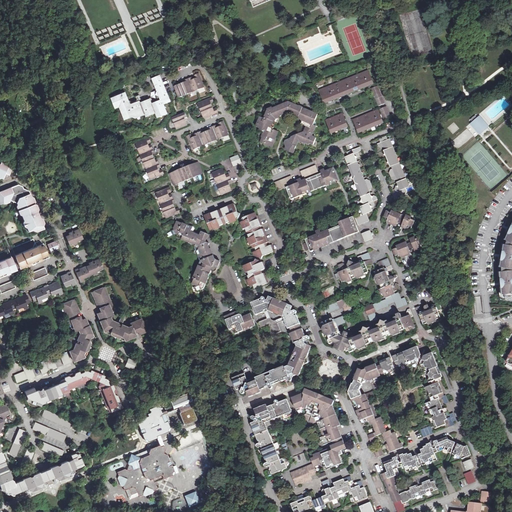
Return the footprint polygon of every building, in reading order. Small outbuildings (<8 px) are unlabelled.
[(327,22),(325,17),(317,21),(321,32),(327,29),(326,26),(324,27),(323,24),(327,22)] [(375,80),(382,77),(380,70),(372,73),(375,80)] [(325,91),(320,93),(324,104),(328,102),(334,100),(338,98),(344,96),(347,94),(353,92),(358,90),(367,86),(373,84),(368,71),(363,73),(364,75),(359,77),(358,75),(353,77),(354,79),(349,81),(348,79),(343,81),(344,83),(339,85),(339,83),(333,85),(334,87),(330,89),(329,87),(324,89),(325,91)] [(171,102),(160,74),(150,78),(159,100),(152,103),(150,99),(141,103),(140,100),(131,104),(126,92),(110,99),(115,111),(119,109),(124,122),(126,121),(129,122),(132,119),(135,120),(145,116),(146,119),(154,115),(156,120),(168,116),(164,105),(171,102)] [(179,98),(205,87),(199,74),(195,75),(197,79),(194,80),(193,77),(185,81),(186,82),(183,83),(174,87),(179,98)] [(378,107),(385,104),(378,86),(371,89),(378,107)] [(204,118),(218,112),(217,109),(214,110),(211,103),(214,102),(212,97),(198,104),(204,118)] [(259,128),(260,130),(263,131),(265,131),(266,128),(268,129),(269,128),(270,128),(274,118),(288,113),(298,117),(297,119),(306,122),(305,124),(306,125),(307,127),(303,137),(299,136),(295,137),(293,136),(291,137),(290,139),(285,141),(284,144),(286,147),(284,150),(287,151),(288,150),(290,150),(293,151),(296,143),(299,142),(307,146),(308,145),(309,145),(312,144),(314,140),(309,138),(313,127),(312,126),(316,116),(287,103),(266,111),(263,119),(259,118),(258,121),(259,122),(258,124),(257,124),(256,127),(259,128)] [(384,120),(390,118),(386,107),(380,110),(384,120)] [(358,122),(354,123),(359,133),(363,132),(367,130),(371,128),(375,126),(379,125),(383,123),(382,122),(378,111),(373,113),(374,115),(371,116),(370,114),(365,116),(366,118),(363,119),(362,117),(357,119),(358,122)] [(172,118),(177,129),(187,125),(186,122),(184,118),(186,118),(184,113),(172,118)] [(330,122),(327,123),(331,134),(335,132),(340,130),(344,129),(348,127),(347,125),(343,114),(338,116),(339,118),(335,119),(334,118),(329,120),(330,122)] [(485,125),(476,114),(470,119),(472,122),(471,123),(478,131),(485,125)] [(193,150),(229,135),(223,122),(219,123),(220,127),(217,128),(216,125),(209,128),(210,131),(203,134),(202,131),(194,134),(196,137),(192,138),(191,134),(187,136),(193,150)] [(274,131),(273,134),(267,131),(266,135),(264,134),(262,137),(263,138),(262,141),(265,142),(264,145),(269,147),(269,146),(273,148),(276,140),(275,139),(278,132),(275,131),(274,131)] [(402,194),(407,192),(405,188),(409,187),(405,177),(402,176),(404,173),(402,168),(399,167),(400,164),(399,161),(396,160),(397,157),(395,153),(393,152),(394,149),(393,145),(390,144),(391,141),(390,139),(388,140),(386,136),(380,139),(381,143),(377,144),(378,147),(382,148),(384,148),(385,151),(384,151),(385,154),(384,155),(386,155),(388,162),(388,163),(389,164),(390,167),(391,167),(392,169),(391,170),(389,173),(392,179),(395,180),(397,180),(398,183),(397,183),(398,186),(396,186),(395,190),(396,192),(394,193),(392,194),(395,201),(403,198),(402,195),(402,194)] [(162,170),(159,171),(157,169),(161,167),(159,163),(158,159),(154,161),(151,154),(155,152),(152,145),(149,147),(147,144),(151,142),(149,138),(136,144),(150,180),(164,174),(162,170)] [(364,201),(363,204),(364,205),(360,207),(361,209),(363,210),(362,213),(363,215),(355,218),(358,225),(368,221),(366,215),(366,214),(372,212),(371,210),(374,205),(373,202),(378,200),(376,197),(374,196),(371,197),(369,191),(371,190),(372,186),(370,181),(366,180),(365,180),(363,174),(363,173),(362,173),(360,167),(360,165),(358,165),(356,158),(359,157),(360,155),(359,152),(361,151),(360,147),(347,152),(348,156),(345,157),(349,168),(351,169),(350,171),(352,176),(355,177),(354,180),(355,183),(358,184),(357,187),(358,191),(361,192),(360,196),(362,200),(364,201)] [(230,158),(234,167),(242,164),(238,155),(230,158)] [(0,176),(3,178),(4,178),(7,172),(10,173),(13,166),(2,161),(0,165),(0,164),(0,176)] [(174,186),(203,174),(198,162),(194,164),(191,165),(177,171),(173,172),(169,174),(174,186)] [(303,178),(318,172),(315,165),(300,171),(303,178)] [(333,180),(337,178),(332,168),(325,171),(324,170),(324,169),(319,171),(320,173),(302,181),(301,178),(296,180),(297,182),(294,184),(293,181),(291,176),(274,183),(277,190),(285,187),(286,187),(290,197),(293,196),(294,198),(299,196),(298,194),(305,192),(306,194),(311,192),(310,189),(317,187),(318,189),(322,187),(321,185),(329,182),(329,184),(334,182),(333,180)] [(231,188),(229,182),(232,181),(229,174),(225,175),(223,169),(212,173),(219,193),(231,188)] [(511,177),(507,182),(501,189),(494,199),(488,209),(482,222),(478,233),(474,246),(473,255),(472,265),(471,274),(472,286),(473,297),(485,296),(494,295),(493,291),(493,287),(492,278),(492,270),(493,262),(494,253),(497,241),(500,232),(503,225),(507,217),(511,210),(511,209),(511,177)] [(252,191),(258,188),(256,183),(255,181),(249,184),(249,185),(252,191)] [(1,191),(0,193),(0,203),(5,202),(6,200),(9,201),(10,200),(13,201),(16,203),(18,207),(20,207),(23,212),(21,214),(24,221),(22,223),(24,227),(27,228),(28,232),(32,230),(34,231),(36,231),(37,232),(44,229),(29,194),(27,194),(26,190),(20,187),(16,185),(11,187),(1,191)] [(176,209),(175,206),(173,203),(175,202),(172,195),(169,196),(168,193),(171,192),(169,188),(156,193),(166,219),(180,213),(179,209),(179,208),(176,209)] [(210,229),(216,226),(216,227),(233,220),(233,219),(236,218),(238,219),(240,214),(238,212),(235,204),(231,205),(230,204),(220,208),(221,210),(218,211),(217,209),(207,213),(207,215),(204,216),(210,229)] [(383,217),(388,219),(387,222),(388,224),(394,226),(397,226),(398,223),(402,225),(402,226),(401,227),(406,229),(407,228),(408,226),(412,227),(415,221),(411,219),(411,217),(406,215),(405,218),(401,217),(402,215),(392,211),(391,213),(386,211),(383,217)] [(256,216),(255,213),(246,216),(244,215),(242,221),(244,222),(243,223),(250,240),(251,239),(258,255),(257,257),(262,259),(263,256),(273,252),(271,249),(273,249),(272,245),(270,245),(266,247),(265,244),(269,242),(263,229),(261,230),(260,227),(262,226),(258,215),(256,216)] [(354,231),(358,230),(353,217),(339,222),(340,225),(321,233),(320,230),(316,232),(317,235),(306,240),(307,243),(303,244),(306,251),(310,250),(313,248),(314,251),(319,248),(318,247),(321,245),(325,244),(326,246),(331,244),(330,242),(333,240),(337,239),(338,241),(342,239),(341,237),(345,235),(350,233),(351,235),(355,234),(354,231)] [(200,235),(199,235),(199,234),(194,231),(194,229),(194,228),(193,227),(192,228),(177,221),(174,229),(174,230),(173,231),(174,235),(176,234),(177,236),(182,239),(182,240),(188,242),(188,243),(192,245),(192,244),(195,245),(201,262),(192,284),(193,284),(193,285),(197,287),(196,288),(198,291),(204,288),(213,267),(217,269),(220,261),(216,260),(214,260),(208,242),(206,242),(207,239),(209,234),(202,231),(200,235)] [(511,223),(505,240),(504,239),(501,247),(500,253),(499,263),(498,273),(499,285),(500,302),(506,303),(508,303),(511,302),(511,223)] [(73,244),(74,245),(77,243),(76,241),(83,238),(79,229),(69,233),(69,235),(66,237),(69,246),(73,244)] [(365,242),(373,238),(372,236),(374,235),(373,232),(371,233),(370,231),(362,234),(365,242)] [(0,253),(8,250),(10,249),(12,248),(33,240),(30,233),(0,245),(0,253)] [(33,240),(34,243),(36,247),(32,249),(21,253),(15,255),(21,269),(27,267),(28,266),(27,264),(31,262),(32,265),(49,258),(40,237),(33,240)] [(395,256),(399,254),(400,257),(401,257),(402,257),(410,254),(410,252),(410,251),(414,249),(414,250),(415,251),(419,250),(419,248),(420,248),(418,245),(423,244),(420,237),(415,239),(414,237),(409,239),(411,243),(407,244),(406,242),(396,246),(397,248),(393,250),(395,256)] [(48,244),(51,253),(59,249),(56,241),(55,241),(50,243),(48,244)] [(338,265),(341,272),(338,273),(335,275),(337,280),(341,278),(342,282),(368,272),(366,266),(367,265),(372,263),(368,253),(362,256),(361,255),(357,257),(360,263),(354,265),(353,266),(352,264),(353,262),(352,258),(348,259),(349,259),(349,261),(348,265),(350,265),(350,267),(344,269),(344,268),(345,264),(343,263),(339,264),(338,265)] [(9,272),(10,274),(17,271),(11,257),(0,261),(0,277),(6,276),(5,273),(9,272)] [(84,280),(83,278),(93,274),(93,276),(97,274),(96,272),(103,269),(99,259),(89,263),(89,264),(89,265),(79,269),(78,268),(75,269),(80,282),(84,280)] [(380,269),(374,272),(385,298),(386,299),(372,305),(374,312),(388,307),(387,305),(394,303),(396,309),(406,305),(403,298),(401,299),(398,293),(395,294),(394,292),(400,289),(398,284),(394,282),(395,277),(395,278),(396,277),(395,275),(394,275),(391,277),(391,278),(389,279),(386,272),(392,269),(388,259),(377,263),(380,268),(380,269)] [(262,263),(261,262),(256,260),(255,262),(247,265),(248,268),(247,269),(249,275),(248,276),(250,282),(252,282),(254,288),(269,282),(265,272),(263,273),(262,270),(267,268),(264,262),(262,263)] [(48,275),(45,268),(31,273),(33,280),(48,275)] [(65,285),(71,283),(72,285),(75,284),(70,272),(67,273),(67,274),(61,277),(62,279),(65,285)] [(0,290),(1,294),(16,288),(15,285),(13,281),(0,285),(0,290)] [(37,299),(38,303),(42,301),(41,299),(48,296),(48,295),(51,294),(51,295),(58,293),(59,295),(63,293),(58,282),(48,286),(47,285),(44,286),(44,287),(34,292),(33,290),(30,292),(33,301),(37,299)] [(333,287),(323,290),(325,297),(335,295),(333,287)] [(123,338),(124,341),(136,336),(135,334),(135,333),(138,332),(139,335),(142,334),(142,333),(147,331),(146,329),(149,328),(146,320),(143,322),(142,318),(130,323),(131,325),(131,326),(128,327),(122,325),(122,324),(124,319),(124,316),(123,316),(120,317),(118,322),(118,323),(111,320),(110,317),(112,316),(111,312),(111,310),(111,308),(112,308),(113,307),(109,298),(107,298),(103,288),(92,292),(97,304),(98,305),(100,312),(96,313),(97,316),(99,317),(101,320),(99,321),(104,332),(107,331),(109,332),(111,335),(112,336),(113,334),(117,336),(116,337),(117,338),(120,337),(123,338)] [(429,299),(436,296),(433,289),(426,292),(429,299)] [(0,315),(9,312),(10,314),(14,313),(12,310),(16,308),(16,309),(23,307),(24,309),(28,307),(26,304),(30,302),(26,294),(22,295),(23,296),(13,300),(12,299),(9,301),(9,302),(0,305),(0,315)] [(293,374),(294,376),(300,373),(305,363),(306,364),(308,363),(309,362),(308,360),(306,360),(311,348),(307,340),(309,340),(310,338),(310,337),(307,336),(306,337),(297,315),(295,316),(294,314),(296,313),(297,312),(297,311),(295,310),(292,311),(291,310),(293,306),(269,297),(268,300),(266,300),(265,298),(263,297),(262,297),(261,299),(262,301),(260,301),(260,299),(251,303),(253,307),(256,315),(268,310),(283,317),(288,329),(290,328),(297,345),(288,367),(287,364),(275,370),(280,382),(285,380),(284,378),(287,377),(289,380),(291,381),(292,380),(292,379),(290,375),(293,374)] [(91,338),(93,337),(93,336),(88,325),(87,326),(86,322),(86,320),(86,318),(85,318),(82,319),(79,321),(78,317),(74,319),(73,315),(79,313),(79,312),(74,300),(62,304),(66,314),(65,316),(69,325),(70,324),(71,324),(72,327),(74,328),(75,331),(78,330),(79,334),(77,340),(76,340),(70,337),(69,338),(68,339),(70,341),(74,343),(75,344),(72,350),(69,352),(73,362),(83,358),(84,356),(84,355),(84,354),(84,352),(86,351),(87,351),(87,349),(86,348),(87,345),(89,345),(90,342),(89,340),(91,338)] [(325,310),(327,314),(342,308),(345,314),(352,312),(349,304),(340,301),(324,308),(325,310)] [(418,315),(419,314),(423,325),(441,317),(438,311),(441,310),(438,302),(434,304),(436,307),(429,310),(428,307),(426,303),(424,304),(425,306),(425,308),(427,311),(423,313),(420,306),(415,308),(418,315)] [(368,315),(374,312),(371,305),(365,308),(368,315)] [(323,326),(325,331),(327,336),(328,339),(327,340),(329,344),(333,342),(336,344),(334,348),(345,352),(346,348),(348,349),(347,349),(349,352),(349,353),(353,351),(353,350),(409,327),(410,330),(414,329),(416,328),(415,327),(411,316),(412,316),(409,310),(405,313),(407,316),(402,318),(400,316),(399,314),(395,315),(397,320),(387,324),(387,323),(388,322),(384,321),(384,322),(381,321),(380,321),(378,324),(380,325),(379,326),(379,327),(368,332),(368,331),(368,329),(364,328),(362,329),(361,331),(363,332),(362,335),(349,340),(345,338),(347,335),(346,333),(343,332),(341,337),(340,336),(338,335),(334,327),(338,325),(345,322),(342,316),(332,319),(331,318),(321,322),(321,323),(322,324),(323,326)] [(251,313),(245,316),(246,317),(242,319),(241,317),(242,316),(241,315),(240,314),(238,315),(236,312),(224,316),(230,330),(231,329),(234,330),(235,334),(244,330),(243,328),(249,326),(250,328),(256,325),(251,313)] [(367,316),(370,322),(377,319),(374,313),(367,316)] [(276,320),(272,321),(270,318),(259,322),(260,324),(262,328),(270,324),(271,324),(275,333),(281,331),(276,320)] [(393,357),(398,369),(398,370),(401,368),(402,367),(404,366),(407,366),(411,364),(412,363),(415,361),(416,363),(417,363),(418,362),(421,355),(417,346),(416,347),(394,356),(394,357),(393,357)] [(64,366),(71,362),(67,352),(62,354),(60,355),(64,366)] [(424,356),(421,363),(421,365),(422,365),(423,365),(425,368),(424,370),(426,375),(427,375),(429,379),(428,380),(429,383),(431,382),(440,379),(441,378),(442,377),(442,376),(440,372),(432,352),(424,356)] [(57,368),(53,358),(51,358),(37,364),(42,374),(56,369),(57,368)] [(125,366),(133,370),(136,362),(128,358),(125,366)] [(380,363),(385,374),(385,375),(387,374),(388,372),(391,371),(393,372),(396,371),(395,370),(390,359),(389,359),(389,358),(379,362),(380,363)] [(26,364),(32,378),(35,377),(30,363),(26,364)] [(388,444),(389,448),(387,449),(389,453),(403,447),(401,443),(398,444),(396,440),(398,439),(395,432),(392,433),(390,430),(387,432),(385,428),(384,429),(380,421),(382,421),(380,417),(375,419),(374,415),(376,414),(372,404),(370,405),(368,401),(372,400),(375,398),(372,391),(366,394),(365,394),(362,395),(360,391),(359,390),(362,383),(369,380),(371,384),(371,383),(374,390),(381,387),(381,386),(378,378),(377,377),(385,374),(380,363),(376,364),(375,364),(365,368),(365,369),(363,370),(359,369),(358,368),(347,394),(349,395),(361,424),(365,423),(369,421),(370,423),(371,425),(373,424),(376,432),(377,434),(375,435),(374,433),(370,435),(368,435),(371,442),(377,439),(376,436),(382,434),(385,441),(387,441),(388,444)] [(27,380),(32,378),(26,364),(22,366),(24,371),(14,375),(16,383),(27,379),(27,380)] [(27,399),(26,400),(31,402),(32,401),(34,400),(36,403),(35,404),(40,406),(41,404),(45,402),(44,401),(49,399),(51,400),(56,398),(57,396),(61,394),(62,396),(65,395),(65,393),(70,391),(69,389),(73,388),(75,388),(80,386),(80,385),(84,383),(85,384),(89,383),(90,378),(100,383),(98,387),(100,390),(101,390),(102,394),(102,396),(104,401),(105,401),(108,409),(110,409),(111,413),(123,408),(121,404),(120,404),(117,396),(118,396),(115,389),(114,389),(112,385),(110,386),(108,383),(109,380),(103,377),(103,376),(92,371),(92,373),(85,370),(84,372),(81,374),(80,371),(77,372),(78,374),(76,375),(75,372),(68,375),(69,378),(67,378),(67,377),(65,378),(65,379),(63,380),(63,382),(62,382),(60,380),(56,381),(58,384),(47,388),(47,386),(42,388),(41,390),(39,390),(38,390),(35,391),(34,387),(31,388),(24,391),(27,399)] [(280,382),(275,370),(270,372),(266,370),(265,374),(248,381),(246,378),(244,373),(232,378),(237,390),(241,388),(242,390),(241,392),(242,394),(244,393),(245,391),(246,390),(248,395),(249,397),(260,393),(262,392),(261,390),(267,387),(267,386),(269,387),(269,388),(271,389),(272,389),(273,387),(272,385),(280,382)] [(439,383),(438,384),(437,383),(432,385),(425,388),(426,390),(428,391),(429,394),(429,396),(431,402),(425,404),(427,407),(428,407),(429,410),(428,412),(431,417),(432,418),(433,421),(433,423),(435,428),(445,424),(447,427),(453,425),(454,425),(453,421),(456,420),(453,413),(449,415),(451,418),(447,419),(444,412),(440,414),(439,411),(443,409),(439,399),(442,397),(445,404),(449,402),(446,395),(445,396),(439,383)] [(335,422),(337,426),(340,425),(341,425),(332,404),(334,400),(305,388),(303,393),(292,398),(298,414),(303,416),(304,419),(313,423),(317,421),(320,429),(332,424),(332,423),(333,422),(334,422),(335,422)] [(181,408),(181,410),(182,411),(178,412),(184,425),(197,420),(192,407),(190,407),(189,403),(193,401),(189,392),(170,400),(174,409),(180,406),(181,408)] [(256,436),(268,431),(267,427),(265,423),(265,422),(282,415),(285,414),(286,418),(293,415),(287,399),(279,403),(278,401),(276,400),(275,401),(275,402),(275,404),(268,407),(267,404),(266,405),(254,409),(256,412),(257,416),(256,417),(254,416),(252,417),(252,418),(252,420),(254,420),(255,422),(251,424),(253,428),(254,432),(256,436)] [(0,429),(0,428),(0,427),(0,425),(2,424),(6,414),(9,413),(6,406),(2,408),(0,403),(0,429)] [(130,465),(127,470),(125,469),(117,472),(119,476),(117,478),(120,486),(123,487),(125,490),(128,489),(131,496),(138,493),(139,496),(139,497),(143,495),(145,497),(153,493),(154,491),(158,489),(155,482),(153,479),(162,475),(163,479),(173,475),(174,471),(168,455),(163,453),(165,448),(164,445),(162,441),(159,435),(168,431),(170,427),(166,417),(165,414),(167,413),(166,410),(163,411),(162,407),(158,405),(149,409),(150,412),(147,414),(148,416),(139,420),(138,423),(144,440),(149,441),(157,438),(159,442),(160,445),(150,449),(148,453),(149,456),(147,457),(146,456),(140,458),(133,455),(132,458),(130,457),(127,464),(130,465)] [(165,414),(166,417),(181,410),(181,408),(165,414)] [(41,417),(69,429),(72,421),(44,409),(41,417)] [(32,430),(60,441),(63,443),(66,435),(63,434),(35,422),(32,430)] [(332,424),(320,429),(323,436),(323,437),(320,438),(323,446),(332,442),(333,445),(331,446),(332,450),(326,453),(325,450),(313,455),(314,458),(311,459),(313,464),(314,467),(322,464),(325,470),(332,467),(331,465),(334,464),(335,466),(343,463),(339,455),(343,454),(341,450),(343,449),(342,446),(345,445),(337,426),(335,422),(334,422),(333,422),(332,423),(332,424)] [(431,426),(421,431),(423,436),(423,437),(434,433),(433,431),(431,426)] [(9,453),(16,456),(26,432),(19,429),(9,453)] [(268,431),(256,436),(258,440),(259,440),(261,440),(260,442),(259,442),(259,444),(257,444),(257,446),(257,447),(258,448),(263,446),(265,449),(262,450),(266,460),(269,459),(270,462),(265,464),(265,465),(265,467),(266,467),(267,467),(268,466),(272,474),(281,471),(282,471),(283,471),(283,470),(288,468),(285,463),(282,465),(268,431)] [(421,456),(419,456),(423,465),(423,466),(426,465),(426,463),(430,462),(431,462),(437,460),(435,453),(444,449),(448,451),(448,452),(450,453),(451,453),(454,444),(453,443),(454,442),(448,440),(447,437),(438,441),(437,440),(434,442),(436,448),(433,449),(430,443),(427,444),(428,447),(425,449),(421,450),(423,453),(420,454),(421,456)] [(40,450),(61,458),(64,451),(43,442),(40,450)] [(280,451),(288,449),(285,442),(278,445),(280,451)] [(457,445),(453,454),(456,455),(458,455),(461,456),(462,459),(471,455),(467,446),(464,447),(459,444),(458,445),(457,445)] [(380,445),(373,448),(377,457),(384,455),(380,445)] [(0,487),(1,489),(14,494),(26,489),(32,491),(41,487),(43,482),(48,481),(54,478),(59,480),(69,476),(70,471),(80,467),(81,466),(84,465),(78,452),(75,453),(76,456),(74,457),(73,455),(71,456),(72,458),(72,460),(68,462),(67,461),(60,464),(59,465),(58,466),(56,465),(50,468),(49,469),(40,473),(39,472),(32,475),(32,476),(30,477),(29,476),(22,479),(22,480),(14,483),(13,481),(12,480),(11,477),(12,477),(9,470),(8,470),(4,461),(5,459),(2,453),(1,453),(0,451),(1,449),(0,447),(0,487)] [(22,463),(29,466),(34,451),(27,448),(22,463)] [(399,463),(397,457),(393,458),(393,459),(384,463),(386,469),(387,472),(381,475),(383,481),(384,480),(388,489),(386,490),(388,494),(395,491),(393,486),(396,485),(395,481),(393,477),(396,475),(397,475),(399,474),(397,469),(404,466),(406,472),(413,470),(413,468),(417,467),(419,468),(421,467),(421,466),(417,457),(416,457),(415,456),(409,458),(408,455),(405,457),(403,454),(400,455),(402,461),(399,463)] [(466,470),(474,467),(471,459),(463,463),(466,470)] [(313,475),(314,472),(314,471),(312,471),(309,465),(290,473),(295,486),(312,479),(310,476),(313,475)] [(475,482),(471,471),(464,474),(466,478),(468,484),(475,482)] [(297,502),(291,505),(294,511),(301,511),(314,507),(316,511),(326,507),(325,505),(325,504),(330,502),(340,498),(339,495),(348,491),(352,493),(356,502),(367,498),(366,494),(365,495),(364,493),(366,493),(364,488),(361,481),(357,483),(358,486),(352,489),(349,482),(353,481),(351,476),(339,481),(340,483),(338,484),(338,483),(335,484),(335,486),(325,490),(324,491),(325,494),(326,496),(317,500),(313,502),(312,499),(315,497),(313,491),(309,493),(311,497),(304,500),(303,496),(295,498),(297,501),(297,502)] [(423,483),(423,485),(417,487),(416,486),(410,488),(411,490),(409,490),(410,491),(406,492),(406,491),(401,494),(401,495),(399,496),(398,493),(391,496),(394,503),(398,511),(399,511),(405,510),(404,506),(403,503),(410,501),(409,500),(413,498),(413,499),(416,498),(416,497),(420,495),(421,496),(426,494),(427,493),(433,490),(434,491),(438,489),(434,478),(423,483)] [(128,489),(125,490),(129,500),(139,496),(138,493),(131,496),(128,489)] [(188,508),(200,503),(195,492),(184,496),(188,508)] [(493,493),(482,492),(481,502),(483,502),(492,503),(493,493)] [(181,500),(173,500),(173,509),(181,509),(181,500)] [(361,511),(374,511),(371,502),(360,507),(361,511)] [(470,502),(469,508),(471,508),(470,511),(479,511),(481,504),(470,502)]
